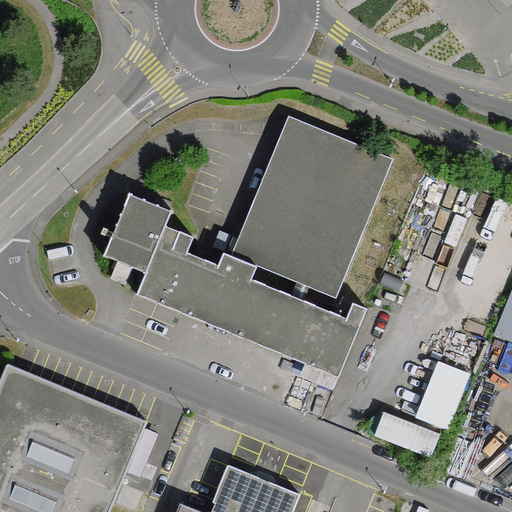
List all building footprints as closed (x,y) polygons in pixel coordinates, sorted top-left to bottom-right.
[(177,214),(134,196),(109,258),(150,275),(141,297),(343,380),(372,311),(359,306),(352,323),(256,283),(263,267),(343,301),(401,161),(296,117),(237,260),(228,257),(223,270),(193,258),(200,240),(171,228),(177,214)] [(511,337),(511,306),(503,335),(511,337)] [(455,428),(478,371),(445,359),(423,415),(455,428)] [(0,511),(115,511),(151,424),(10,367),(0,391),(0,511)] [(438,456),(448,432),(391,409),(381,433),(438,456)] [(198,511),(187,507),(184,511),(300,511),(306,498),(235,469),(217,511),(198,511)]
